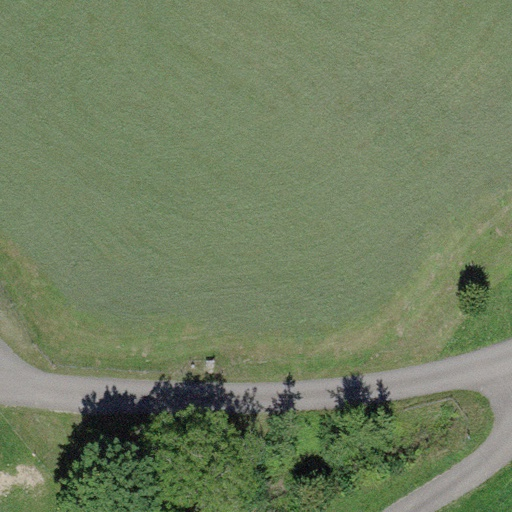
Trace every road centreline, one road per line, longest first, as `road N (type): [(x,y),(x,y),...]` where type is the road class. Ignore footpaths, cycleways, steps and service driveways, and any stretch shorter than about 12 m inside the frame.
road 1 (residential): [(511,360),(324,398),(0,384)]
road 2 (track): [(414,511),(485,464),(511,434)]
